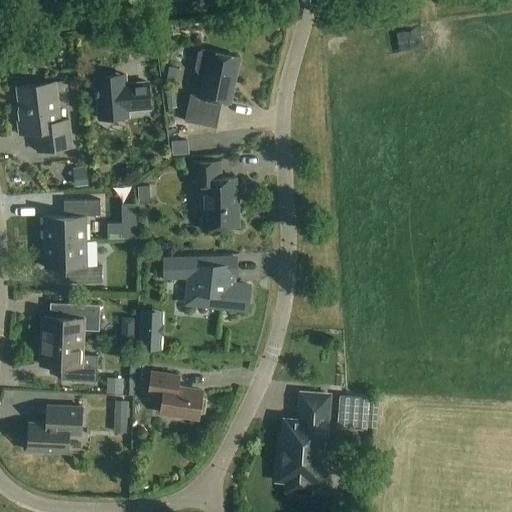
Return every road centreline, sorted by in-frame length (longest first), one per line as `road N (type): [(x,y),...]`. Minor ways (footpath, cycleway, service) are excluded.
road 1 (residential): [(203,491),(278,335),(288,282),(282,119),(309,0)]
road 2 (tertiary): [(0,16),(126,0)]
